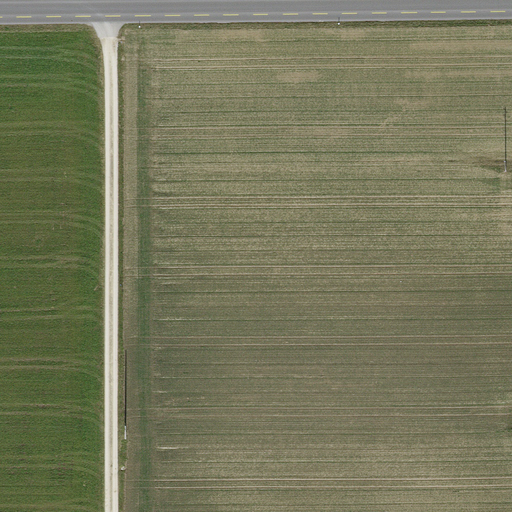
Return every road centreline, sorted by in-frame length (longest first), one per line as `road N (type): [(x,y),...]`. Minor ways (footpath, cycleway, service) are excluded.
road 1 (secondary): [(511,0),(0,9)]
road 2 (track): [(112,8),(114,511)]
